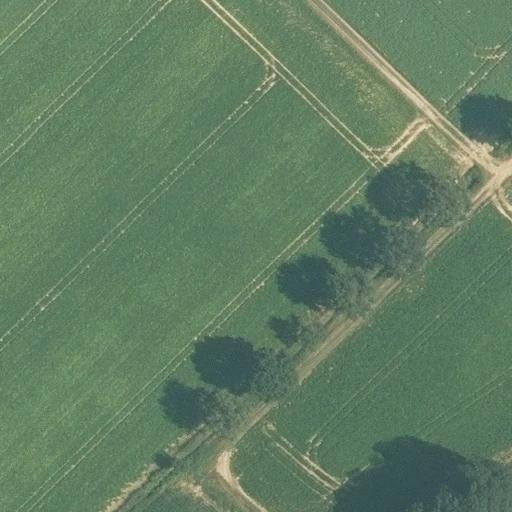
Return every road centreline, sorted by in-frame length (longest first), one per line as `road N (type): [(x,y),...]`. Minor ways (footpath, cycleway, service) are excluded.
road 1 (track): [(237,511),(201,471),(509,183)]
road 2 (track): [(509,183),(316,0)]
